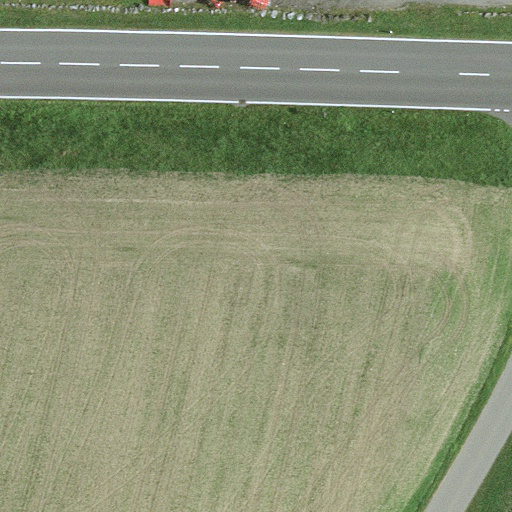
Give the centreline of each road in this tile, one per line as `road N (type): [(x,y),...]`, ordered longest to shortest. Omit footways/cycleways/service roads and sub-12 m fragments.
road 1 (primary): [(0,65),(511,76)]
road 2 (unclassified): [(511,396),(447,511)]
